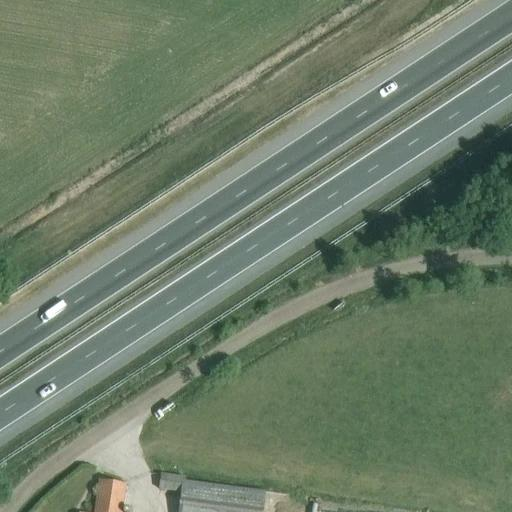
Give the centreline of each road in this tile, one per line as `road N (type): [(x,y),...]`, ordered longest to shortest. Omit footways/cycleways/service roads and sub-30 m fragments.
road 1 (motorway): [(511,15),(0,352)]
road 2 (motorway): [(0,413),(511,77)]
road 3 (unclassified): [(0,501),(338,275),(511,264)]
